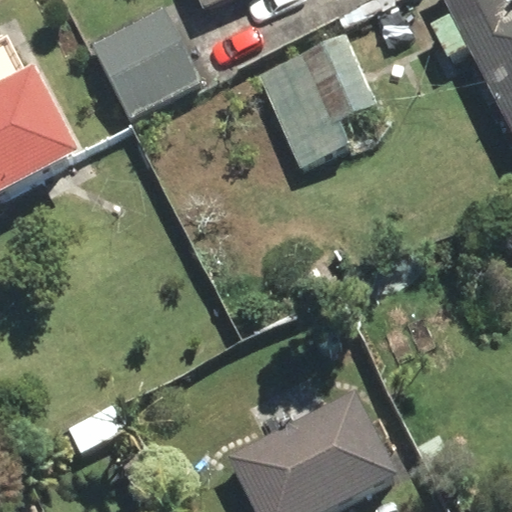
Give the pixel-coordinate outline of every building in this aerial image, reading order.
[(191,0),(203,26),(263,0),(191,0)] [(511,0),(434,0),(450,31),(428,42),(445,75),(466,65),(511,156),(511,0)] [(203,94),(164,18),(86,58),(125,134),(203,94)] [(343,50),(257,89),(299,183),(348,161),(338,138),(376,122),(343,50)] [(0,217),(74,179),(29,92),(0,106),(0,217)] [(357,407),(226,475),(244,511),(358,511),(401,491),(357,407)]
